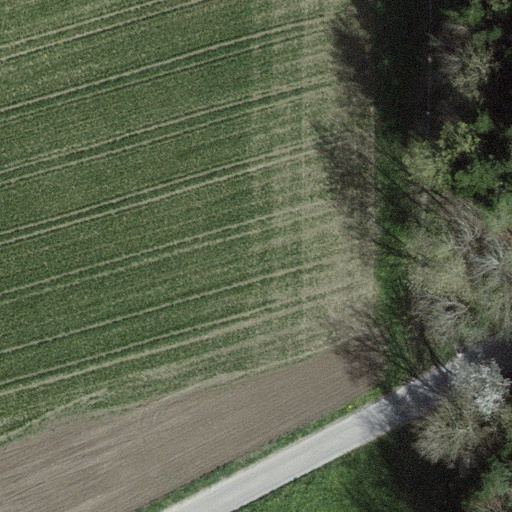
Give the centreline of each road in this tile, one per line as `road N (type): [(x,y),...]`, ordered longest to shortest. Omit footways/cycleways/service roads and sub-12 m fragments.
road 1 (track): [(380,511),(382,0)]
road 2 (unclassified): [(168,511),(511,335)]
